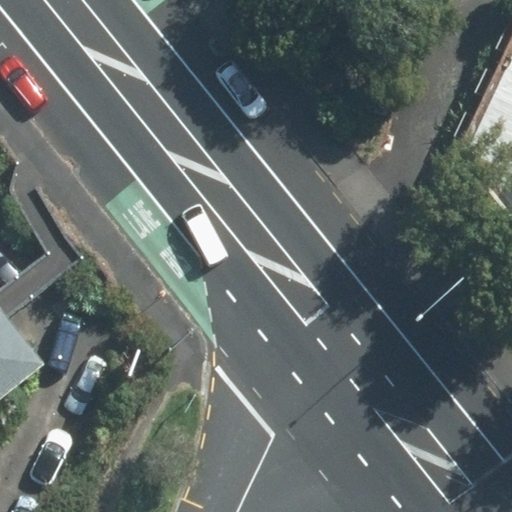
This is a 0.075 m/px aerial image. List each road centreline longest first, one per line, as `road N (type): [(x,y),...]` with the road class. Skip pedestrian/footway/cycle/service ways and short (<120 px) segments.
road 1 (primary): [(68,0),(359,365)]
road 2 (residential): [(237,511),(274,438),(359,365)]
road 3 (primary): [(359,365),(479,511)]
